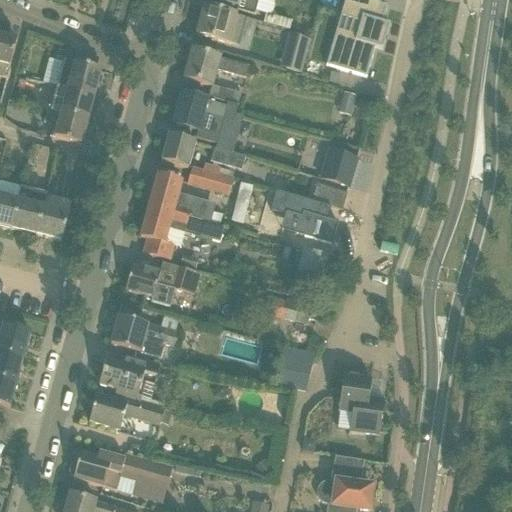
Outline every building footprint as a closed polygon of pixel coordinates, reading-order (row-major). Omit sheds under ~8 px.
[(206,0),(207,0),(239,9),(241,0),(206,0)] [(352,0),(348,15),(361,19),(355,41),(335,35),(326,67),(366,78),(375,48),(382,50),(389,26),(382,24),(387,8),(380,6),(360,0),(352,0)] [(197,36),(216,42),(239,48),(247,20),(204,8),(197,36)] [(292,22),(279,19),(276,28),(289,31),(292,22)] [(301,75),(310,41),(290,35),(281,69),(301,75)] [(0,78),(7,81),(18,42),(16,42),(0,38),(0,78)] [(184,81),(204,86),(213,88),(218,72),(245,80),(249,68),(212,57),(192,51),(191,56),(188,56),(188,57),(191,57),(184,81)] [(95,97),(97,88),(101,73),(101,74),(102,72),(74,65),(63,62),(56,88),(57,88),(67,91),(95,98),(95,97)] [(328,84),(336,87),(339,77),(331,75),(328,84)] [(51,114),(59,116),(60,115),(88,122),(89,122),(88,122),(94,98),(95,98),(67,91),(57,88),(51,114)] [(350,118),(356,97),(344,94),(338,115),(350,118)] [(180,95),(172,125),(197,132),(195,140),(217,146),(223,123),(223,122),(224,122),(233,124),(235,116),(238,107),(227,104),(226,108),(208,104),(208,102),(200,100),(180,95)] [(59,116),(53,140),(82,148),(82,147),(84,137),(88,123),(88,122),(60,115),(59,116)] [(161,164),(189,171),(196,144),(169,137),(161,164)] [(318,141),(309,139),(307,145),(317,148),(318,141)] [(245,159),(214,150),(210,163),(241,172),(245,159)] [(322,183),(349,191),(358,163),(331,155),(322,183)] [(218,176),(220,170),(205,166),(203,172),(218,176)] [(187,187),(212,194),(218,176),(203,172),(192,169),(187,187)] [(182,184),(177,182),(158,177),(149,206),(211,224),(215,206),(179,197),(182,184)] [(11,231),(21,190),(0,184),(0,227),(11,230),(10,231),(11,231)] [(317,187),(312,204),(342,213),(347,196),(317,187)] [(36,237),(46,196),(21,190),(11,231),(12,231),(21,233),(35,236),(35,237),(36,237)] [(270,195),(265,214),(295,223),(290,238),(327,249),(333,226),(321,223),(325,210),(270,195)] [(72,202),(47,196),(46,196),(36,237),(37,237),(46,239),(60,243),(61,243),(68,215),(72,202)] [(143,254),(171,262),(175,248),(180,249),(184,235),(200,239),(220,244),(224,229),(210,225),(211,224),(149,206),(140,239),(147,241),(143,254)] [(302,251),(294,288),(321,294),(329,258),(302,251)] [(125,292),(144,298),(171,305),(175,292),(194,297),(201,275),(162,264),(159,275),(144,271),(144,273),(132,269),(125,292)] [(261,317),(307,326),(310,310),(311,310),(313,305),(287,299),(286,302),(265,298),(261,317)] [(142,311),(141,311),(122,305),(118,318),(110,347),(161,361),(164,347),(175,350),(179,334),(175,333),(178,321),(164,317),(161,329),(149,326),(149,327),(139,325),(142,311)] [(0,353),(23,360),(30,334),(0,325),(0,353)] [(301,356),(285,352),(277,387),(293,391),(301,356)] [(302,352),(301,356),(293,391),(306,394),(315,355),(302,352)] [(0,380),(16,385),(23,360),(0,353),(0,380)] [(99,387),(116,392),(114,397),(164,410),(166,405),(141,399),(145,385),(154,387),(159,367),(127,358),(124,369),(105,364),(99,387)] [(371,381),(343,377),(338,413),(352,415),(349,433),(379,437),(384,401),(369,399),(371,381)] [(0,407),(9,410),(16,385),(0,380),(0,407)] [(89,424),(108,429),(120,432),(122,420),(159,429),(160,426),(168,428),(171,412),(164,410),(114,397),(113,402),(96,398),(89,424)] [(313,455),(315,447),(312,442),(304,441),(301,453),(313,455)] [(123,461),(100,454),(83,450),(81,455),(80,455),(77,466),(75,465),(72,466),(70,475),(72,477),(74,478),(73,481),(117,493),(121,478),(166,490),(172,469),(125,456),(123,461)] [(326,511),(356,511),(365,511),(368,511),(372,489),(360,487),(363,462),(334,458),(331,483),(328,483),(325,483),(323,484),(322,484),(321,485),(319,487),(318,489),(317,490),(316,492),(316,494),(316,495),(316,497),(317,498),(317,499),(318,501),(320,503),(321,504),(323,505),(324,506),(326,506),(327,506),(326,511)] [(275,475),(265,462),(255,469),(265,482),(275,475)] [(198,479),(200,473),(176,467),(174,474),(198,479)] [(123,511),(115,510),(116,509),(69,496),(64,511),(123,511)]
